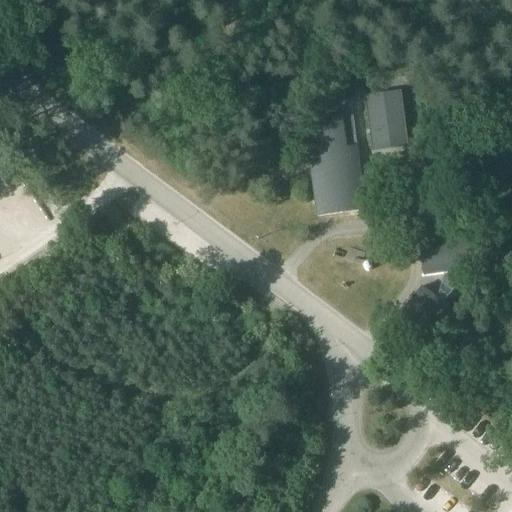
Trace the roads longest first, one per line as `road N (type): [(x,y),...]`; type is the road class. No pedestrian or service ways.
road 1 (unclassified): [(358,349),(0,74)]
road 2 (unclassified): [(358,349),(346,397),(349,448),(359,463),(377,473),(398,466),(427,433),(427,415)]
